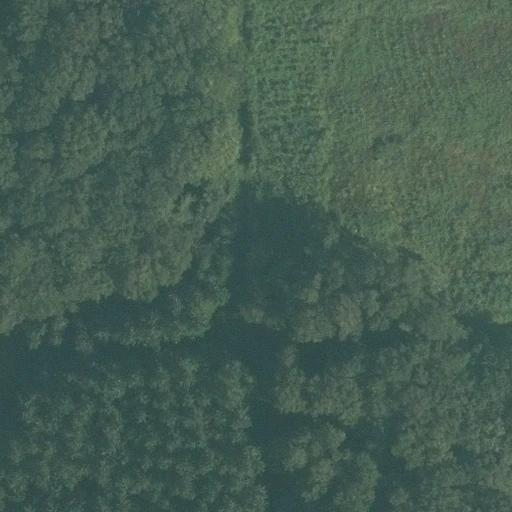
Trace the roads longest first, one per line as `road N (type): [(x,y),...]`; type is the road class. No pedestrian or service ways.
road 1 (track): [(0,339),(258,321),(511,325)]
road 2 (track): [(296,511),(258,321)]
